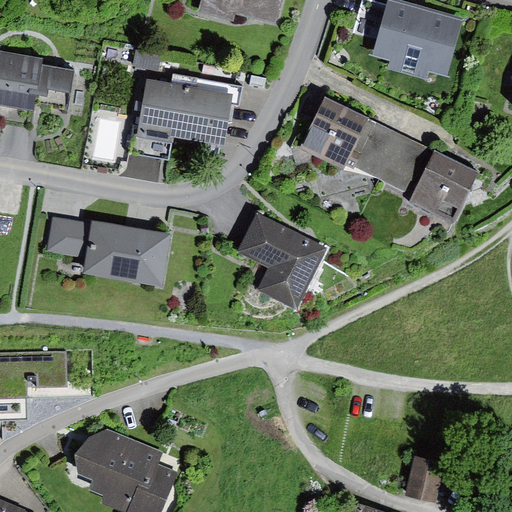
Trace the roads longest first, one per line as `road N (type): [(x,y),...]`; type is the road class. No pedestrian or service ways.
road 1 (residential): [(318,0),(256,144),(208,191),(172,197),(0,171)]
road 2 (track): [(275,356),(191,336),(0,319)]
road 3 (track): [(275,356),(457,266),(511,229)]
road 4 (track): [(511,386),(353,376),(275,356)]
road 5 (track): [(275,356),(293,429),(325,474),(418,511)]
